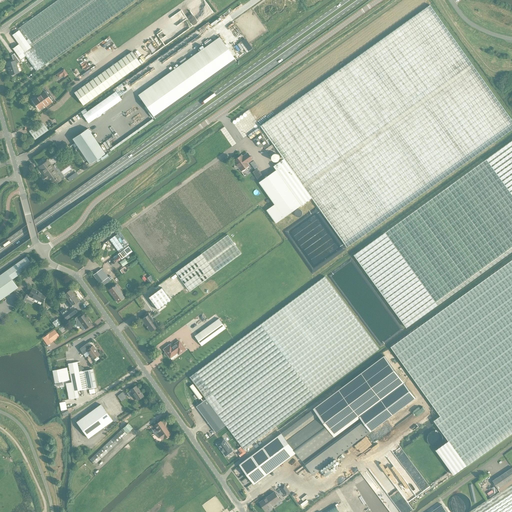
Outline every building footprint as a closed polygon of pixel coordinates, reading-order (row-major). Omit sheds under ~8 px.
[(57,0),(18,29),(19,30),(31,47),(23,53),(36,71),(135,0),(57,0)] [(261,126),(284,159),(312,198),(347,247),(511,129),(511,119),(430,5),(261,126)] [(193,47),(215,32),(208,22),(187,38),(193,47)] [(31,47),(19,30),(12,35),(19,44),(13,49),(18,56),(23,53),(31,47)] [(138,95),(155,119),(236,61),(219,37),(138,95)] [(141,64),(132,52),(74,92),(83,105),(141,64)] [(6,63),(10,75),(11,75),(12,76),(15,74),(19,73),(16,64),(20,61),(15,53),(12,55),(13,61),(6,63)] [(48,105),(52,102),(55,100),(47,90),(37,97),(35,98),(34,99),(33,100),(32,101),(39,110),(47,104),(48,105)] [(89,123),(121,100),(116,92),(83,115),(89,123)] [(42,122),(29,131),(34,137),(36,139),(48,130),(46,128),(42,122)] [(105,153),(88,129),(72,139),(90,164),(105,153)] [(265,148),(270,145),(262,134),(258,138),(265,148)] [(511,140),(354,255),(406,328),(511,251),(511,140)] [(61,153),(69,147),(65,142),(57,148),(61,153)] [(241,155),(233,161),(236,164),(235,165),(234,166),(234,167),(235,168),(236,169),(237,168),(238,168),(241,171),(249,165),(247,163),(252,159),(247,153),(242,157),(241,155)] [(276,223),(312,198),(284,159),(274,166),(276,170),(259,182),(275,204),(267,210),(276,223)] [(43,166),(39,168),(44,175),(42,176),(45,180),(48,178),(51,182),(53,181),(55,184),(61,180),(59,176),(55,170),(54,171),(47,161),(42,165),(43,166)] [(109,239),(118,252),(129,244),(120,232),(109,239)] [(227,235),(175,273),(189,291),(241,254),(227,235)] [(131,252),(128,247),(119,254),(122,259),(131,252)] [(0,300),(18,287),(12,279),(32,265),(26,256),(0,275),(0,300)] [(125,258),(119,262),(123,266),(128,263),(125,258)] [(511,260),(391,347),(440,416),(434,421),(448,441),(436,450),(454,475),(511,433),(511,260)] [(99,283),(108,277),(101,269),(93,275),(99,283)] [(190,377),(206,399),(226,425),(244,450),(379,350),(325,277),(190,377)] [(118,303),(125,298),(122,294),(123,294),(117,284),(108,290),(118,303)] [(45,299),(46,295),(32,288),(29,296),(28,295),(24,293),(22,299),(25,301),(26,298),(33,301),(34,299),(43,303),(44,299),(45,299)] [(72,305),(78,301),(70,290),(64,294),(67,300),(65,301),(70,308),(72,306),(72,305)] [(164,305),(167,303),(165,301),(160,294),(158,296),(155,293),(149,297),(158,310),(164,305)] [(71,309),(63,315),(66,319),(66,320),(67,319),(74,314),(71,309)] [(87,318),(84,314),(82,316),(81,314),(75,318),(77,321),(76,321),(76,324),(77,326),(80,327),(80,326),(83,330),(85,329),(91,324),(87,318)] [(150,332),(158,327),(149,315),(142,320),(150,332)] [(226,328),(218,318),(194,336),(201,346),(226,328)] [(60,336),(54,329),(42,338),(48,345),(60,336)] [(168,355),(170,358),(177,352),(179,354),(185,349),(179,341),(172,346),(170,344),(163,349),(165,352),(164,353),(164,354),(165,356),(167,356),(168,355)] [(93,345),(91,347),(88,342),(79,348),(83,354),(87,351),(93,359),(100,355),(93,345)] [(314,409),(282,433),(293,449),(296,453),(302,461),(335,437),(360,417),(363,422),(305,465),(313,475),(370,432),(416,398),(405,383),(384,355),(313,409),(314,409)] [(74,391),(82,390),(79,372),(77,362),(68,364),(72,385),(68,386),(70,399),(75,398),(74,391)] [(52,370),(55,383),(69,380),(67,367),(52,370)] [(93,369),(84,371),(79,372),(82,390),(96,387),(93,369)] [(137,401),(144,396),(136,385),(129,390),(130,391),(127,393),(129,397),(133,395),(137,401)] [(121,402),(127,398),(122,392),(117,396),(121,402)] [(226,425),(206,399),(196,406),(216,433),(226,425)] [(88,439),(113,421),(101,405),(76,422),(88,439)] [(156,428),(153,430),(155,433),(158,430),(159,432),(157,433),(161,440),(163,439),(164,439),(170,434),(168,432),(161,421),(154,425),(156,428)] [(127,433),(132,428),(128,423),(122,429),(127,433)] [(122,429),(119,431),(90,459),(95,464),(127,434),(122,429)] [(293,449),(282,433),(240,464),(254,484),(278,466),(275,462),(293,449)] [(225,456),(233,451),(224,439),(217,444),(225,456)] [(500,492),(511,483),(511,467),(492,481),(500,492)] [(511,511),(511,483),(500,492),(469,511),(511,511)] [(272,506),(280,500),(275,492),(268,497),(266,496),(263,498),(263,500),(260,502),(265,510),(268,508),(269,511),(273,508),(272,506)]
